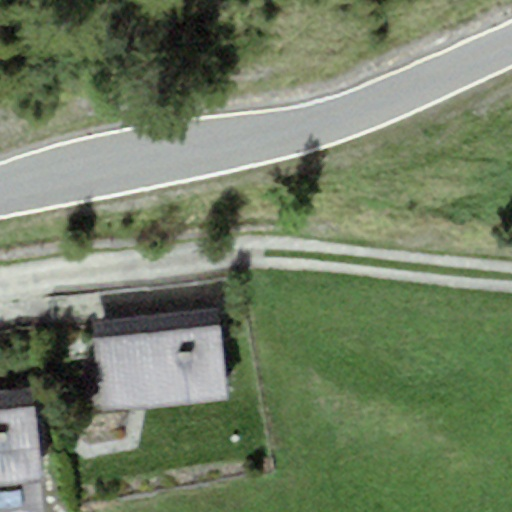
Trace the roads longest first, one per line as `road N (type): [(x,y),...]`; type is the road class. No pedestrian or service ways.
road 1 (tertiary): [(511,45),(337,119),(0,198)]
road 2 (track): [(0,284),(245,250),(511,277)]
